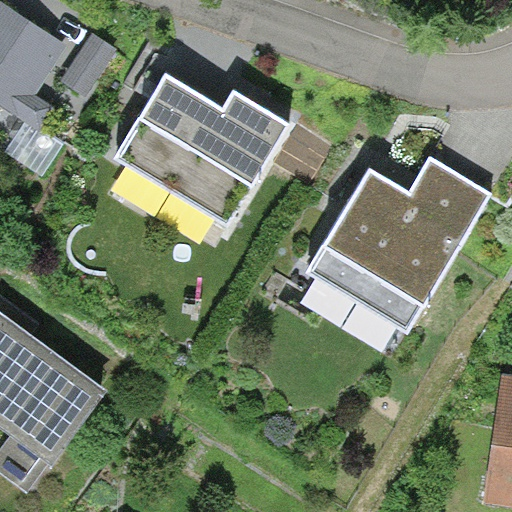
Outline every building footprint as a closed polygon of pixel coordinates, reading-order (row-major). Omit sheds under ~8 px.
[(0,107),(39,133),(56,108),(37,95),(69,47),(0,1),(0,107)] [(118,50),(94,33),(61,81),(86,98),(118,50)] [(291,130),(234,95),(223,112),(167,78),(115,162),(228,232),(291,130)] [(494,196),(430,160),(409,195),(370,173),(323,254),(426,313),(494,196)] [(0,315),(0,433),(50,469),(106,390),(0,315)] [(511,379),(502,378),(485,508),(511,511),(511,379)]
